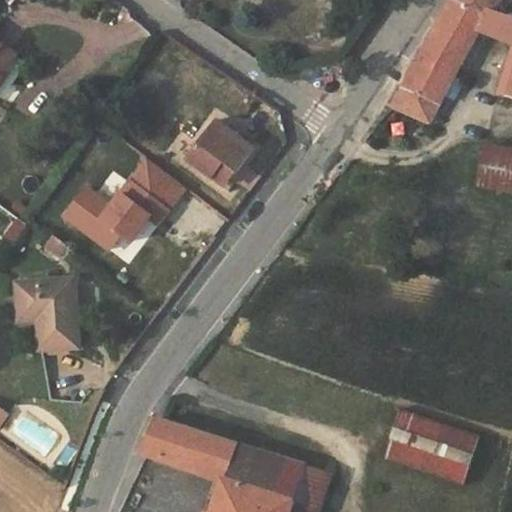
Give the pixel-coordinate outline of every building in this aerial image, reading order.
[(491,13),(500,0),(455,0),(455,1),(489,12),(491,13)] [(455,1),(394,108),(429,123),(479,31),(489,12),(455,1)] [(511,47),(499,93),(511,96),(511,19),(504,17),(491,13),(489,12),(479,31),(511,43),(511,47)] [(0,103),(29,64),(0,43),(0,103)] [(218,120),(188,158),(215,179),(216,177),(227,163),(239,172),(256,150),(218,120)] [(505,150),(485,146),(476,186),(497,190),(505,150)] [(511,151),(505,150),(497,190),(511,192),(511,151)] [(86,183),(60,218),(109,254),(122,237),(133,245),(151,221),(160,227),(188,189),(145,156),(111,202),(86,183)] [(228,186),(239,172),(227,163),(216,177),(228,186)] [(75,279),(19,283),(22,321),(40,320),(42,349),(80,347),(75,279)] [(0,408),(0,429),(10,416),(0,408)] [(403,408),(386,458),(465,485),(482,435),(403,408)] [(145,455),(185,470),(198,433),(163,421),(160,420),(145,455)] [(198,433),(185,470),(223,483),(224,480),(294,501),(290,511),(321,511),(331,475),(304,467),(198,433)] [(290,511),(294,501),(224,480),(223,483),(214,511),(290,511)]
